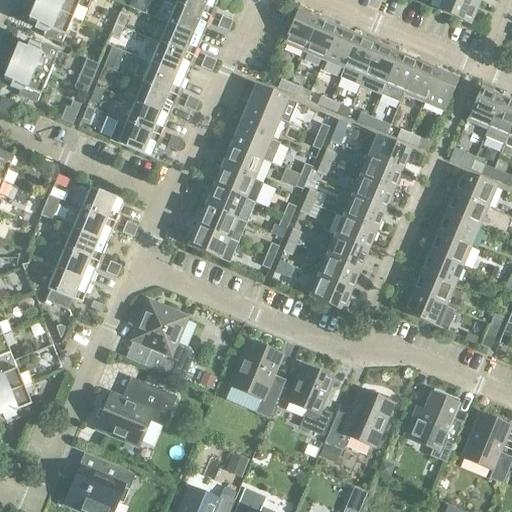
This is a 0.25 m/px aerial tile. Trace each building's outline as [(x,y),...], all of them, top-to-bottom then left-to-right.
[(36,0),(36,3),(72,18),(79,0),(36,0)] [(177,0),(176,4),(210,18),(217,0),(177,0)] [(442,0),(438,11),(470,25),(479,4),(469,0),(442,0)] [(42,36),(61,44),(72,18),(36,3),(28,21),(37,24),(35,28),(44,32),(42,36)] [(176,4),(167,23),(202,38),(210,18),(176,4)] [(304,52),(317,20),(297,11),(283,44),(304,52)] [(120,12),(115,24),(115,25),(123,28),(128,16),(120,12)] [(219,22),(230,26),(233,21),(222,16),(219,22)] [(304,52),(324,61),(337,29),(317,20),(304,52)] [(230,26),(219,22),(217,27),(228,32),(230,26)] [(167,23),(159,43),(193,58),(202,38),(167,23)] [(119,39),(123,28),(115,25),(110,36),(119,39)] [(337,29),(324,61),(344,69),(357,37),(337,29)] [(360,87),(377,45),(357,37),(344,69),(340,78),(360,87)] [(58,51),(39,43),(38,48),(29,44),(27,48),(18,44),(11,62),(47,77),(58,51)] [(185,78),(193,58),(159,43),(151,63),(185,78)] [(105,64),(118,68),(124,48),(112,44),(105,64)] [(383,86),(384,86),(397,54),(377,45),(360,87),(379,95),(383,86)] [(384,86),(403,94),(417,62),(397,54),(384,86)] [(203,62),(214,66),(216,61),(205,56),(203,62)] [(87,57),(74,86),(87,92),(99,62),(87,57)] [(36,103),(47,77),(11,62),(3,80),(12,84),(10,87),(19,91),(17,95),(36,103)] [(214,66),(203,62),(200,67),(211,72),(214,66)] [(403,94),(423,103),(437,70),(417,62),(403,94)] [(177,98),(185,78),(151,63),(142,83),(177,98)] [(437,70),(423,103),(444,111),(458,79),(437,70)] [(277,88),(287,92),(290,84),(281,80),(277,88)] [(168,117),(177,98),(142,83),(134,103),(168,117)] [(287,92),(297,96),(300,88),(290,84),(287,92)] [(247,106),(279,120),(288,99),(255,86),(247,106)] [(90,101),(98,104),(104,92),(95,88),(90,101)] [(466,121),(487,129),(501,97),(480,88),(466,121)] [(71,96),(62,116),(74,122),(84,102),(71,96)] [(186,102),(197,106),(199,101),(188,96),(186,102)] [(19,105),(1,97),(0,99),(0,114),(13,120),(19,105)] [(317,105),(327,109),(330,101),(320,97),(317,105)] [(487,129),(507,138),(511,125),(511,102),(501,97),(487,129)] [(327,109),(337,113),(340,105),(330,101),(327,109)] [(197,106),(186,102),(183,107),(195,112),(197,106)] [(160,137),(168,117),(134,103),(126,123),(160,137)] [(271,140),(279,120),(247,106),(238,126),(271,140)] [(357,122),(367,126),(370,118),(360,114),(357,122)] [(367,126),(376,130),(386,134),(389,126),(370,118),(367,126)] [(342,136),(347,124),(339,121),(334,132),(342,136)] [(151,158),(160,137),(126,123),(117,143),(151,158)] [(322,124),(317,136),(324,139),(329,128),(322,124)] [(271,140),(238,126),(230,146),(262,160),(271,164),(280,143),(271,140)] [(406,143),(410,134),(400,130),(397,138),(406,143)] [(410,151),(376,136),(367,133),(359,153),(368,157),(402,171),(410,151)] [(406,143),(428,151),(433,138),(425,135),(424,140),(420,139),(410,134),(406,143)] [(169,141),(180,146),(182,140),(171,136),(169,141)] [(312,147),(319,150),(324,139),(317,136),(312,147)] [(167,147),(178,151),(180,146),(169,141),(167,147)] [(262,160),(230,146),(227,153),(223,153),(219,161),(223,164),(222,166),(254,180),(262,160)] [(0,181),(3,183),(14,157),(0,150),(0,181)] [(326,150),(321,161),(330,164),(334,153),(326,150)] [(471,170),(474,161),(476,158),(466,154),(461,165),(471,170)] [(368,157),(359,177),(393,191),(402,171),(368,157)] [(325,176),(330,164),(321,161),(317,173),(325,176)] [(471,170),(481,174),(484,166),(474,161),(471,170)] [(307,180),(312,167),(305,164),(300,176),(307,180)] [(213,186),(245,200),(255,203),(263,183),(254,180),(222,166),(220,169),(216,168),(213,176),(216,179),(213,186)] [(462,172),(453,193),(487,207),(496,187),(462,172)] [(501,182),(510,186),(511,182),(511,177),(504,174),(501,182)] [(302,192),(304,187),(307,180),(300,176),(294,189),(302,192)] [(359,177),(351,197),(385,211),(393,191),(359,177)] [(237,219),(245,200),(213,186),(205,206),(237,219)] [(89,188),(81,209),(115,223),(124,203),(89,188)] [(310,189),(305,201),(313,204),(318,193),(310,189)] [(453,193),(445,213),(479,227),(487,207),(453,193)] [(351,197),(342,217),(377,231),(385,211),(351,197)] [(308,216),(313,204),(305,201),(300,213),(308,216)] [(288,204),(283,215),(291,218),(295,207),(288,204)] [(196,225),(238,243),(246,223),(237,219),(205,206),(196,225)] [(81,209),(72,229),(107,243),(115,223),(81,209)] [(445,213),(436,233),(470,247),(479,227),(445,213)] [(278,227),(286,230),(291,218),(283,215),(278,227)] [(342,217),(334,237),(368,251),(377,231),(342,217)] [(124,227),(135,232),(138,226),(127,222),(124,227)] [(238,243),(196,225),(188,246),(229,264),(238,243)] [(135,232),(124,227),(122,233),(133,237),(135,232)] [(72,229),(64,249),(98,263),(107,243),(72,229)] [(293,229),(288,241),(296,244),(301,233),(293,229)] [(436,233),(428,253),(462,267),(470,247),(436,233)] [(360,271),(368,251),(334,237),(326,257),(360,271)] [(291,256),(296,244),(288,241),(283,252),(291,256)] [(271,244),(266,255),(274,258),(279,247),(271,244)] [(64,249),(56,269),(90,283),(98,263),(64,249)] [(454,287),(462,267),(428,253),(420,273),(454,287)] [(262,266),(269,269),(274,258),(266,255),(262,266)] [(351,291),(360,271),(326,257),(317,276),(351,291)] [(119,272),(121,266),(110,261),(108,267),(119,272)] [(288,264),(279,261),(274,272),(283,276),(288,264)] [(119,272),(108,267),(105,273),(116,277),(119,272)] [(81,304),(90,283),(56,269),(47,289),(50,291),(46,301),(51,303),(51,304),(67,311),(72,300),(81,304)] [(445,307),(454,287),(420,273),(411,292),(445,307)] [(343,311),(351,291),(317,276),(309,297),(343,311)] [(502,297),(510,301),(511,295),(511,288),(507,286),(502,297)] [(455,311),(445,307),(411,292),(403,313),(446,331),(455,311)] [(93,301),(90,308),(101,312),(104,306),(93,301)] [(144,366),(170,377),(183,383),(192,360),(193,355),(191,351),(187,347),(175,343),(186,318),(149,303),(133,340),(152,348),(144,366)] [(495,314),(490,325),(498,329),(503,317),(495,314)] [(485,337),(493,341),(498,329),(490,325),(485,337)] [(511,335),(504,331),(499,343),(507,346),(511,335)] [(0,336),(0,366),(13,361),(2,336),(0,336)] [(269,419),(282,387),(269,381),(280,356),(249,343),(231,386),(261,398),(255,413),(269,419)] [(27,369),(57,361),(53,345),(23,353),(27,369)] [(0,396),(23,387),(13,361),(0,366),(0,396)] [(323,437),(333,414),(319,408),(332,378),(304,366),(289,403),(306,411),(299,427),(323,437)] [(165,423),(176,397),(139,381),(129,403),(110,395),(96,429),(139,446),(149,420),(161,425),(165,423)] [(15,420),(34,413),(23,387),(0,396),(0,417),(3,416),(4,420),(13,416),(15,420)] [(374,448),(393,404),(360,390),(348,416),(337,412),(324,442),(343,450),(349,437),(374,448)] [(408,430),(436,442),(430,456),(446,463),(461,426),(450,422),(457,405),(432,394),(424,412),(417,408),(408,430)] [(502,484),(511,460),(511,457),(500,453),(511,427),(479,414),(461,458),(493,471),(489,479),(502,484)] [(135,475),(101,461),(84,454),(79,467),(80,467),(64,504),(82,511),(112,511),(117,502),(123,504),(135,475)] [(226,473),(241,480),(248,462),(233,455),(226,473)] [(435,491),(445,495),(451,480),(441,476),(435,491)] [(229,511),(234,501),(221,495),(218,500),(189,488),(178,511),(229,511)] [(272,511),(261,507),(265,498),(244,489),(234,511),(272,511)]
